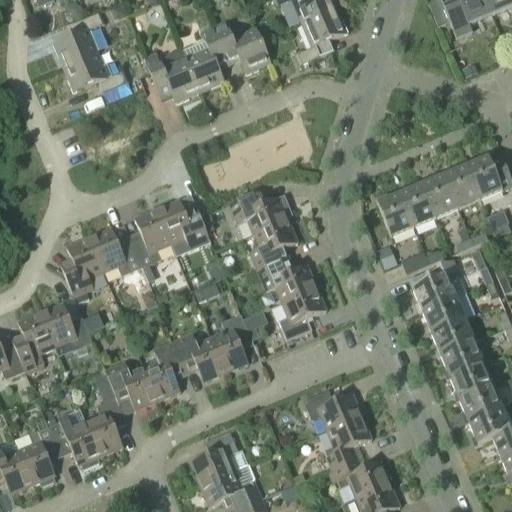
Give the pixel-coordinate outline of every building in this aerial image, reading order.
[(36,0),(41,10),(52,6),(49,0),(36,0)] [(271,0),(276,11),(292,4),(303,28),(336,14),(332,3),(333,2),(332,0),(271,0)] [(438,0),(456,41),(471,35),(469,29),(491,19),(483,0),(438,0)] [(511,0),(483,0),(491,19),(511,10),(511,0)] [(197,22),(196,23),(195,24),(199,33),(210,29),(204,14),(198,16),(198,17),(198,18),(198,19),(198,20),(197,21),(197,22)] [(313,51),(296,58),(301,69),(328,58),(323,47),(348,37),(343,24),(341,25),(336,14),(303,28),(313,51)] [(77,38),(52,49),(62,73),(97,58),(87,35),(104,27),(99,16),(72,27),(77,38)] [(223,26),(213,30),(230,69),(240,65),(246,79),(259,73),(258,72),(270,67),(256,32),(230,43),(223,26)] [(205,44),(182,53),(201,99),(224,89),(218,74),(230,69),(213,30),(201,35),(205,44)] [(113,34),(104,35),(107,54),(116,52),(113,34)] [(156,56),(144,61),(163,108),(174,104),(176,109),(201,99),(182,53),(181,51),(166,57),(165,61),(159,64),(156,56)] [(97,58),(62,73),(72,96),(97,86),(102,97),(129,85),(124,74),(114,78),(109,67),(102,69),(97,58)] [(465,82),(477,77),(474,70),(462,75),(465,82)] [(488,161),(466,170),(480,205),(511,191),(511,186),(500,159),(489,164),(488,161)] [(466,170),(444,180),(458,214),(480,205),(466,170)] [(444,180),(421,189),(436,223),(458,214),(444,180)] [(421,189),(399,198),(414,233),(436,223),(421,189)] [(260,197),(229,210),(238,230),(247,226),(253,240),(288,225),(286,222),(292,220),(283,200),(264,208),(260,197)] [(399,198),(377,208),(391,242),(414,233),(399,198)] [(179,205),(156,214),(171,250),(185,244),(189,253),(209,245),(200,222),(199,219),(187,224),(179,205)] [(141,243),(131,248),(141,273),(160,265),(156,256),(171,250),(156,214),(133,224),(141,243)] [(252,257),(250,258),(258,278),(283,267),(282,264),(287,262),(283,254),(297,248),(288,225),(253,240),(254,242),(252,257)] [(507,228),(493,234),(496,241),(510,235),(507,228)] [(111,234),(89,243),(103,278),(118,272),(121,281),(141,273),(131,248),(119,253),(111,234)] [(484,237),(470,243),(474,251),(488,245),(484,237)] [(74,272),(63,277),(73,302),(93,293),(89,285),(103,278),(89,243),(66,253),(74,272)] [(470,243),(455,250),(458,257),(474,251),(470,243)] [(384,273),(396,268),(388,250),(376,255),(384,273)] [(423,256),(401,265),(406,279),(428,270),(425,262),(426,262),(423,256)] [(426,262),(425,262),(428,270),(443,263),(440,256),(426,262)] [(429,286),(412,293),(422,316),(455,302),(446,281),(457,276),(453,265),(425,277),(429,286)] [(500,266),(492,270),(498,284),(506,281),(500,266)] [(283,267),(258,278),(266,297),(275,293),(281,308),(316,293),(307,270),(292,276),(289,268),(284,270),(283,267)] [(486,272),(479,275),(485,290),(492,287),(486,272)] [(511,295),(506,281),(498,284),(504,299),(511,295)] [(492,287),(485,290),(491,304),(499,301),(492,287)] [(194,297),(198,308),(207,304),(203,293),(194,297)] [(287,322),(278,326),(286,346),(311,335),(306,323),(325,315),(316,293),(281,308),(287,322)] [(455,302),(422,316),(431,338),(465,324),(455,302)] [(62,309),(40,318),(54,353),(69,347),(72,356),(92,348),(82,323),(70,328),(62,309)] [(505,316),(497,319),(503,334),(511,331),(505,316)] [(25,346),(14,351),(24,377),(44,368),(40,359),(54,353),(40,318),(17,328),(25,346)] [(224,338),(210,343),(225,378),(248,368),(240,349),(251,345),(242,324),(240,319),(220,328),(224,338)] [(242,324),(251,345),(258,342),(254,333),(249,321),(242,324)] [(465,324),(431,338),(440,360),(474,346),(465,324)] [(511,332),(511,331),(503,334),(510,349),(511,347),(511,332)] [(191,340),(173,348),(183,373),(195,368),(203,387),(225,378),(210,343),(195,350),(191,340)] [(474,346),(440,360),(450,382),(483,368),(474,346)] [(156,366),(142,372),(157,407),(180,397),(172,378),(183,373),(173,348),(153,357),(156,366)] [(0,350),(0,375),(1,375),(5,385),(24,377),(14,351),(2,356),(0,350)] [(483,368),(450,382),(459,405),(493,390),(483,368)] [(124,369),(104,377),(115,402),(126,398),(134,416),(157,407),(142,372),(128,378),(124,369)] [(493,390),(459,405),(468,426),(502,412),(493,390)] [(328,396),(303,406),(311,426),(320,422),(326,437),(361,422),(352,399),(333,407),(328,396)] [(100,421),(85,427),(100,462),(123,453),(115,434),(126,429),(115,403),(95,411),(100,421)] [(502,412),(468,426),(478,449),(492,443),(492,442),(511,434),(502,412)] [(59,427),(48,432),(58,457),(69,453),(77,472),(82,470),(83,474),(101,466),(99,462),(100,462),(85,427),(71,433),(65,420),(57,423),(59,427)] [(332,451),(323,455),(331,474),(357,463),(352,452),(371,444),(361,422),(326,437),(332,451)] [(14,446),(17,455),(32,490),(39,488),(41,492),(54,487),(52,482),(55,481),(46,462),(58,457),(48,432),(14,446)] [(511,433),(511,434),(492,442),(492,443),(501,464),(511,460),(511,433)] [(208,459),(189,467),(199,490),(248,469),(241,455),(237,457),(229,437),(204,448),(208,459)] [(0,453),(0,481),(1,481),(9,500),(32,490),(17,455),(3,461),(0,453)] [(511,460),(501,464),(511,487),(511,486),(511,460)] [(357,463),(331,474),(339,494),(338,495),(343,508),(343,509),(389,489),(380,467),(361,475),(357,463)] [(248,469),(199,490),(208,511),(210,511),(228,505),(230,511),(240,511),(258,505),(251,488),(255,486),(248,469)] [(343,508),(340,510),(340,511),(398,511),(389,489),(343,509),(343,508)]
